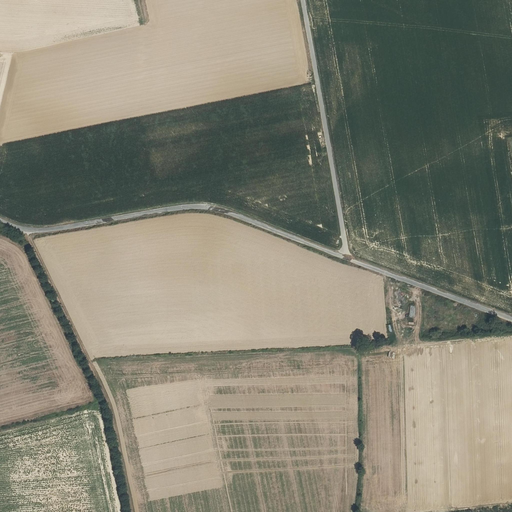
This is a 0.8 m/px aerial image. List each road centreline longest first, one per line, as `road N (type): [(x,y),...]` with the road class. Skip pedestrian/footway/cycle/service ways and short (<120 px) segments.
road 1 (tertiary): [(348,259),(227,211),(196,207),(33,230),(0,219)]
road 2 (unclassified): [(348,259),(306,0)]
road 3 (tertiary): [(511,318),(348,259)]
